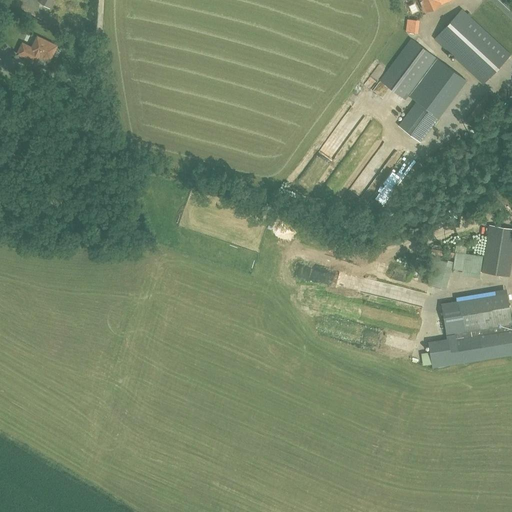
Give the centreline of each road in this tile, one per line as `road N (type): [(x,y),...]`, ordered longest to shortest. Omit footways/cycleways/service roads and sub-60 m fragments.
road 1 (track): [(511,222),(479,224),(377,259),(365,271),(257,235)]
road 2 (track): [(312,155),(254,240),(149,209)]
road 3 (track): [(360,106),(350,100),(312,155),(292,146),(261,184)]
